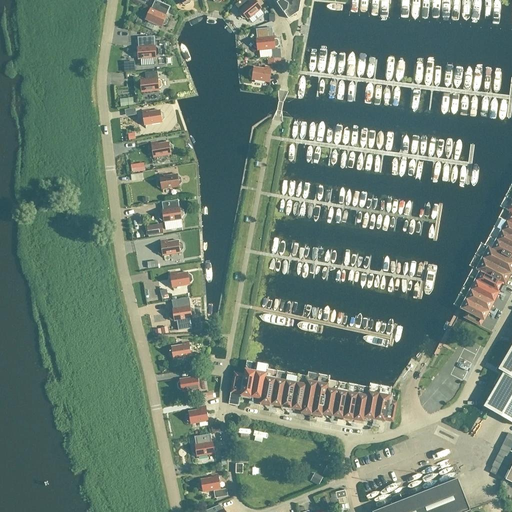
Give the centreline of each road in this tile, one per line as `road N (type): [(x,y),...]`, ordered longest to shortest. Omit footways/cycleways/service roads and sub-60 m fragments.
road 1 (residential): [(176,511),(115,227),(100,78),(112,0)]
road 2 (residential): [(346,438),(389,436),(451,411),(511,303)]
road 3 (residential): [(346,438),(221,410)]
